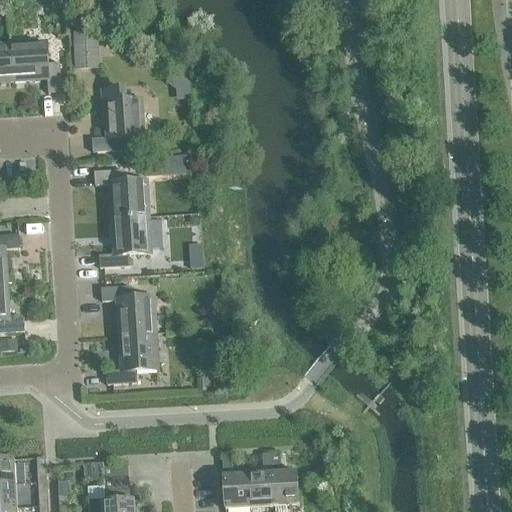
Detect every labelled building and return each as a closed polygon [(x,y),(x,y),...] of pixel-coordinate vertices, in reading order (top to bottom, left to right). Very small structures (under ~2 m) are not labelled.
[(90,33),(72,34),(74,72),(92,71),(90,33)] [(45,44),(9,47),(11,83),(14,83),(14,84),(24,83),(24,82),(46,81),(47,96),(60,95),(58,65),(46,66),(45,44)] [(11,83),(9,47),(0,47),(0,84),(9,84),(9,83),(11,83)] [(105,140),(91,141),(92,154),(121,153),(121,140),(143,139),(140,102),(127,103),(126,90),(100,91),(103,130),(104,130),(105,140)] [(164,160),(146,160),(147,177),(165,177),(164,160)] [(123,172),(93,174),(94,187),(109,186),(111,209),(109,209),(110,219),(111,219),(111,222),(147,219),(145,184),(123,185),(123,172)] [(113,257),(98,258),(99,271),(129,269),(128,256),(150,255),(149,250),(161,249),(160,223),(148,223),(147,220),(159,219),(147,219),(111,222),(111,224),(110,224),(111,234),(112,234),(112,238),(113,257)] [(0,286),(6,286),(6,284),(7,284),(6,274),(5,274),(3,251),(19,250),(18,237),(0,238),(0,286)] [(203,259),(190,260),(190,271),(203,271),(203,259)] [(6,286),(0,286),(0,335),(24,334),(23,321),(8,322),(6,299),(8,299),(7,289),(6,289),(6,286)] [(118,335),(118,338),(155,336),(152,300),(131,301),(130,289),(100,291),(101,304),(116,303),(118,325),(117,325),(117,335),(118,335)] [(155,336),(118,338),(119,341),(118,341),(118,351),(119,351),(121,373),(106,374),(106,387),(136,385),(135,373),(157,371),(155,336)] [(15,342),(0,342),(0,352),(0,354),(16,353),(15,342)] [(208,380),(196,381),(197,396),(208,395),(208,380)] [(262,476),(247,477),(249,510),(273,509),(270,455),(261,456),(262,476)] [(279,455),(270,455),(273,509),(298,507),(296,474),(280,475),(279,455)] [(249,510),(247,477),(232,478),(231,458),(221,458),(224,511),(249,510)] [(46,478),(45,460),(36,460),(37,478),(46,478)] [(0,462),(0,487),(15,487),(13,462),(0,462)] [(330,466),(316,466),(317,482),(330,482),(330,466)] [(102,469),(103,481),(128,479),(127,467),(102,469)] [(103,481),(104,493),(129,492),(128,479),(103,481)] [(57,484),(58,499),(69,499),(68,483),(57,484)] [(0,487),(0,511),(16,511),(15,487),(0,487)] [(38,491),(39,509),(48,509),(47,491),(38,491)] [(104,493),(104,505),(130,504),(129,492),(104,493)] [(88,511),(134,511),(134,504),(130,504),(104,505),(101,506),(101,502),(88,503),(88,511)]
